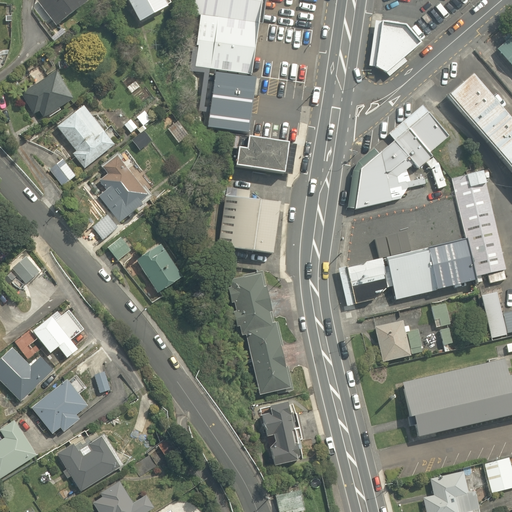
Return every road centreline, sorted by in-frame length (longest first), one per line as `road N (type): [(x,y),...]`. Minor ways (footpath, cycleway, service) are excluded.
road 1 (unclassified): [(255,511),(186,389),(0,176)]
road 2 (secondary): [(364,511),(317,307),(334,108)]
road 3 (unclassified): [(334,108),(379,102),(500,0)]
